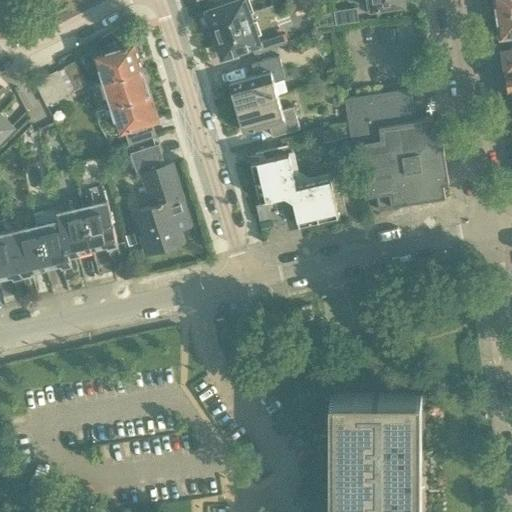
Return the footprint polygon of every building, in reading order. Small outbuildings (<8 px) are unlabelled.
[(207,10),(215,35),(253,22),(277,13),(273,5),(250,13),(245,0),(214,0),(216,7),(207,10)] [(367,0),(369,9),(404,4),(403,0),(367,0)] [(511,0),(491,0),(493,13),(511,10),(511,0)] [(358,21),(356,9),(329,13),(331,25),(358,21)] [(511,10),(493,13),(495,29),(499,28),(501,37),(511,34),(511,10)] [(253,22),(215,35),(223,57),(234,53),(250,48),(250,47),(252,46),(255,54),(286,42),(283,33),(260,42),(253,22)] [(97,54),(105,80),(143,67),(135,42),(97,54)] [(502,58),(502,64),(502,65),(504,71),(506,70),(507,72),(511,71),(511,48),(503,50),(505,58),(502,58)] [(230,82),(237,107),(278,95),(274,81),(286,78),(279,55),(251,63),(255,75),(230,82)] [(65,67),(65,68),(72,80),(77,90),(88,85),(75,62),(65,67)] [(105,80),(113,105),(151,93),(148,85),(151,84),(146,66),(143,67),(105,80)] [(58,72),(47,77),(58,100),(69,95),(58,72)] [(47,77),(37,82),(48,105),(58,100),(47,77)] [(410,88),(344,98),(353,151),(358,150),(365,196),(376,194),(378,211),(399,207),(399,204),(445,197),(443,184),(449,183),(440,129),(435,130),(431,131),(429,119),(433,119),(433,117),(415,120),(407,121),(405,110),(413,108),(410,88)] [(151,93),(113,105),(121,130),(125,128),(130,143),(156,135),(151,120),(159,118),(151,93)] [(278,95),(237,107),(244,132),(269,125),(272,137),(300,129),(294,106),(282,109),(278,95)] [(0,139),(14,126),(0,112),(0,139)] [(132,153),(139,177),(144,176),(153,205),(139,210),(146,233),(142,234),(148,252),(185,240),(181,228),(192,225),(173,163),(166,165),(159,144),(132,153)] [(246,156),(247,162),(256,200),(259,200),(260,203),(257,203),(260,218),(262,228),(286,223),(288,229),(300,227),(300,229),(340,220),(338,215),(346,213),(338,176),(330,178),(310,182),(309,178),(299,171),(294,172),(289,152),(287,144),(256,152),(256,154),(246,156)] [(106,189),(80,195),(93,250),(108,247),(111,258),(121,255),(106,189)] [(55,201),(57,209),(58,211),(59,210),(72,267),(73,266),(82,264),(79,253),(93,250),(80,195),(55,201)] [(57,209),(35,214),(48,269),(61,266),(64,277),(75,275),(73,266),(72,267),(59,210),(58,211),(57,209)] [(35,214),(11,220),(27,286),(35,284),(33,272),(48,269),(35,214)] [(11,220),(0,222),(0,279),(14,277),(16,288),(27,286),(11,220)] [(417,511),(418,394),(334,393),(333,511),(417,511)]
